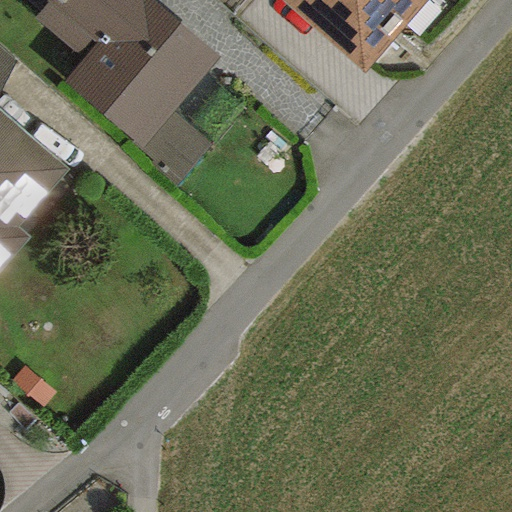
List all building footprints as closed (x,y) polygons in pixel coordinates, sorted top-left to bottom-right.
[(24,0),(38,11),(47,0),(24,0)] [(170,113),(217,56),(149,0),(47,0),(38,11),(32,18),(80,58),(59,82),(139,149),(170,113)] [(422,0),(281,0),(362,70),(422,0)] [(0,86),(17,58),(0,43),(0,86)] [(209,145),(170,113),(139,149),(174,187),(209,145)] [(0,114),(0,267),(27,236),(18,229),(68,170),(0,114)]
